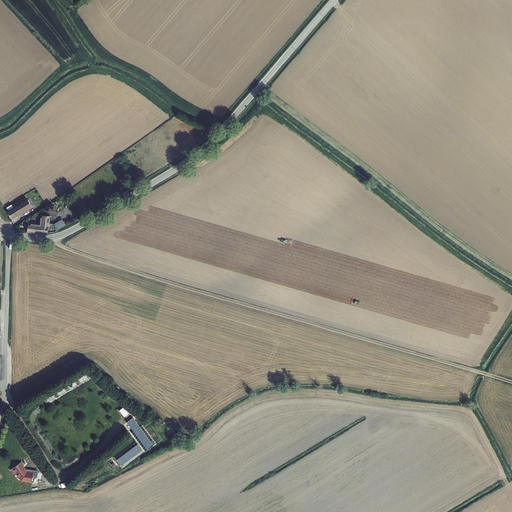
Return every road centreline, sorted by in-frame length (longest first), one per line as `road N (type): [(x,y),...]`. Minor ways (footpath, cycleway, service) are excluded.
road 1 (tertiary): [(255,91),(198,154),(71,230),(50,238),(9,232)]
road 2 (unclassified): [(0,414),(9,232)]
road 3 (tertiary): [(255,91),(334,0)]
